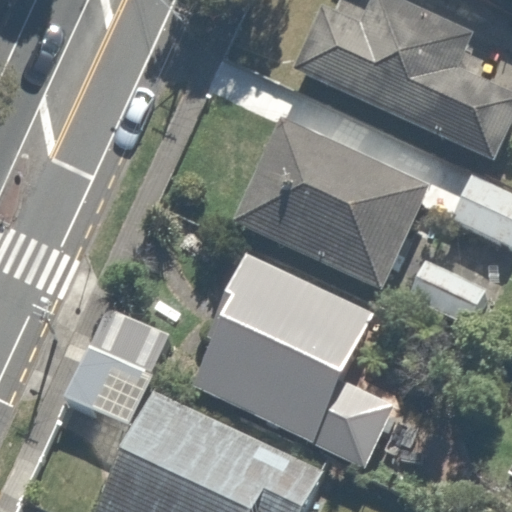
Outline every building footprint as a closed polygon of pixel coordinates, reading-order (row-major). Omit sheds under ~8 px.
[(325,15),(296,79),(497,171),(511,137),(511,102),(460,79),(477,43),(381,0),(380,0),(364,33),(325,15)] [(283,126),(236,231),(385,300),(433,195),(283,126)] [(511,200),(474,183),(453,227),(511,255),(511,200)] [(221,350),(198,396),(369,477),(400,414),(348,390),(380,324),(251,265),(212,346),(221,350)] [(489,300),(430,272),(413,307),(472,335),(489,300)] [(111,314),(94,354),(155,380),(172,341),(111,314)] [(155,380),(94,354),(70,407),(135,435),(159,382),(155,380)] [(316,511),(331,481),(160,402),(106,511),(316,511)]
